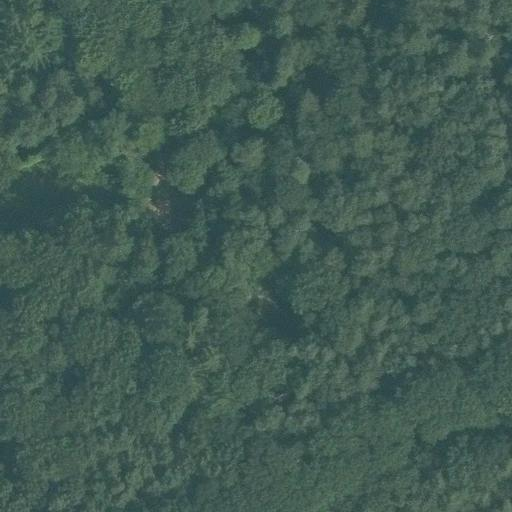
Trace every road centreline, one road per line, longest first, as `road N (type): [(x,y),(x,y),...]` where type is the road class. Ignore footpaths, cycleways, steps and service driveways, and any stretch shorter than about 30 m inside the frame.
road 1 (track): [(370,0),(159,242),(0,448)]
road 2 (unclassified): [(184,511),(511,376)]
road 3 (track): [(161,198),(109,96),(38,0)]
road 4 (track): [(161,198),(162,0)]
road 5 (track): [(0,217),(39,206),(161,198)]
